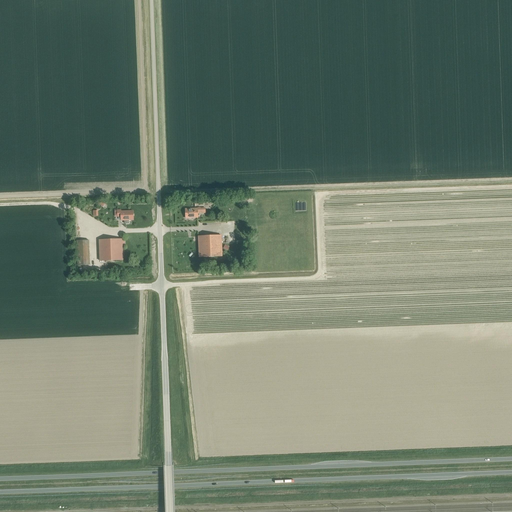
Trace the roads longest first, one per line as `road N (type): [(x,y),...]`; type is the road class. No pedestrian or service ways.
road 1 (trunk): [(511,458),(0,478)]
road 2 (unclassified): [(170,511),(151,0)]
road 3 (trunk): [(0,491),(511,472)]
road 4 (track): [(57,511),(511,494)]
road 5 (unknown): [(160,284),(317,274),(315,194)]
